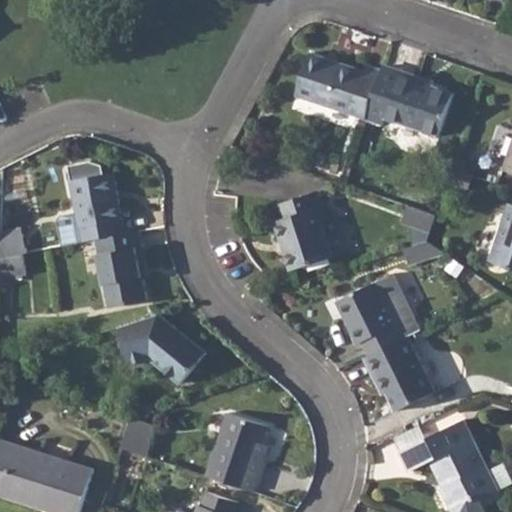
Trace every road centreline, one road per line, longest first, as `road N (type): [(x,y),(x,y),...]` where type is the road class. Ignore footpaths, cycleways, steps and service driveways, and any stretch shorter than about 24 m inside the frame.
road 1 (residential): [(325,511),(339,458),(337,429),(300,364),(229,307),(198,262),(184,202),(190,160)]
road 2 (residential): [(190,160),(110,123),(76,118),(0,148)]
road 3 (residential): [(190,160),(283,0)]
road 4 (residential): [(336,0),(511,54)]
